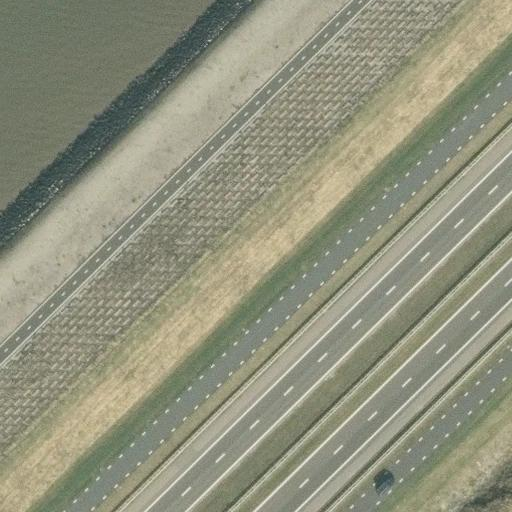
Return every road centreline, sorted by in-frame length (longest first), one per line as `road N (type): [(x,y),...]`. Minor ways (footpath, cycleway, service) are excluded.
road 1 (unclassified): [(78,511),(511,84)]
road 2 (motorway): [(511,172),(166,511)]
road 3 (motorway): [(283,511),(511,287)]
road 4 (unclassified): [(356,511),(511,359)]
